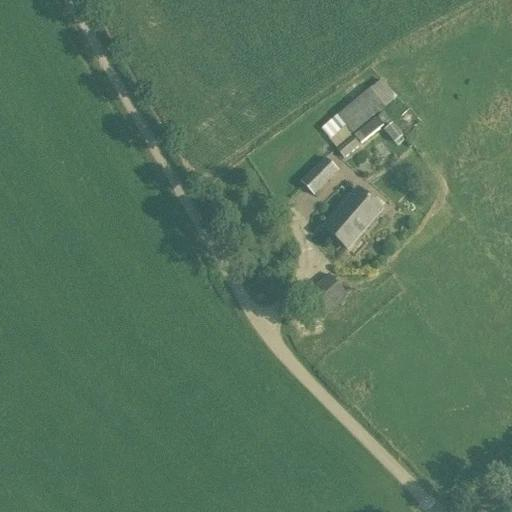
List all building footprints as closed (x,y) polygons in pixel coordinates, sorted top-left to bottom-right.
[(337,148),(395,98),(380,80),(321,130),(337,148)] [(378,118),(383,125),(389,121),(383,114),(378,118)] [(375,118),(353,136),(354,137),(337,151),(344,160),(383,127),(375,118)] [(394,144),(402,137),(392,125),(384,131),(394,144)] [(325,159),(300,182),(314,197),(338,173),(325,159)] [(325,232),(347,251),(385,206),(376,198),(371,203),(358,191),(337,216),(338,217),(325,232)] [(309,295),(328,315),(348,298),(330,277),(309,295)]
